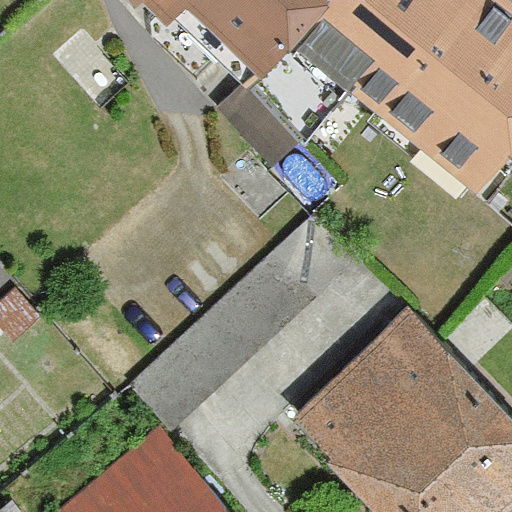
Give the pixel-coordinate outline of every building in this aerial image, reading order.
[(155,0),(252,89),(318,0),(155,0)] [(511,0),(318,0),(252,89),(299,132),(345,74),(473,181),(511,132),(511,0)] [(314,209),(131,383),(172,425),(355,252),(314,209)] [(296,409),(398,511),(492,511),(511,493),(511,407),(406,301),(296,409)] [(236,511),(162,425),(60,511),(236,511)]
